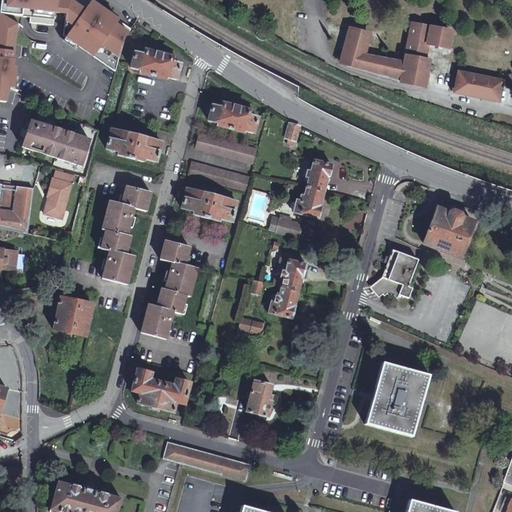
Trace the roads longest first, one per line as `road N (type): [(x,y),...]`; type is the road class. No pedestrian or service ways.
road 1 (residential): [(393,159),(309,470),(126,420),(107,407)]
road 2 (residential): [(205,50),(107,407)]
road 3 (residential): [(511,110),(406,92),(339,67),(321,52),(315,12)]
road 4 (secondary): [(393,159),(281,101),(205,50)]
road 5 (secondary): [(511,203),(393,159)]
